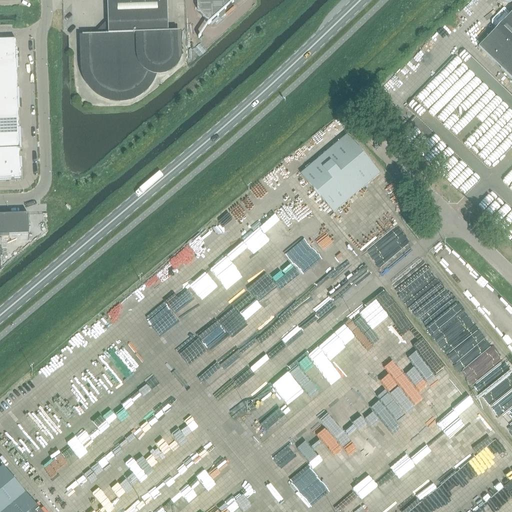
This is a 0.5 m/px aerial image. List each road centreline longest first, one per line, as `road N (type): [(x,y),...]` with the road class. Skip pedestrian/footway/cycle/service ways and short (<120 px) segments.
road 1 (primary): [(0,315),(359,0)]
road 2 (unclassified): [(0,200),(32,196),(46,177),(46,0)]
road 3 (unclassified): [(511,277),(379,149)]
